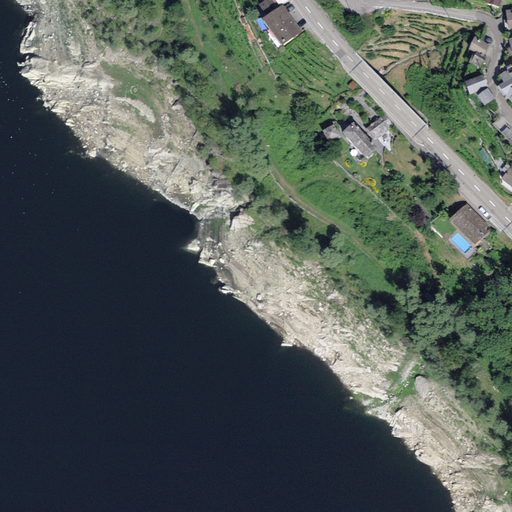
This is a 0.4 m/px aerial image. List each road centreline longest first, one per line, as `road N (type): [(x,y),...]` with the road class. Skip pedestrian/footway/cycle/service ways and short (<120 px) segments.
road 1 (tertiary): [(511,223),(300,0)]
road 2 (residential): [(362,0),(494,22),(499,45),(490,81),(511,117)]
